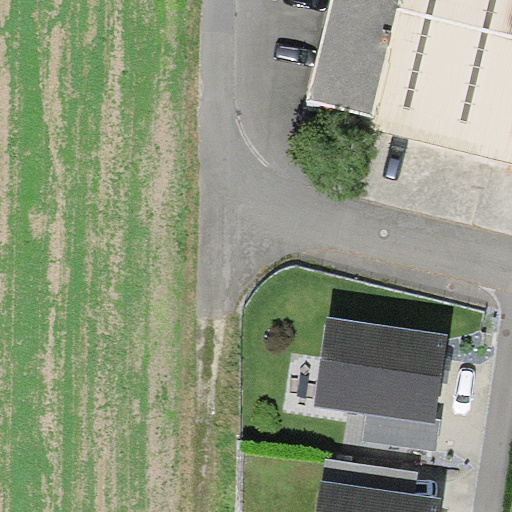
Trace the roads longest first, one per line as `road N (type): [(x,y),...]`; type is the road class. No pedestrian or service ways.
road 1 (track): [(205,511),(218,290),(237,212)]
road 2 (residential): [(511,277),(237,212)]
